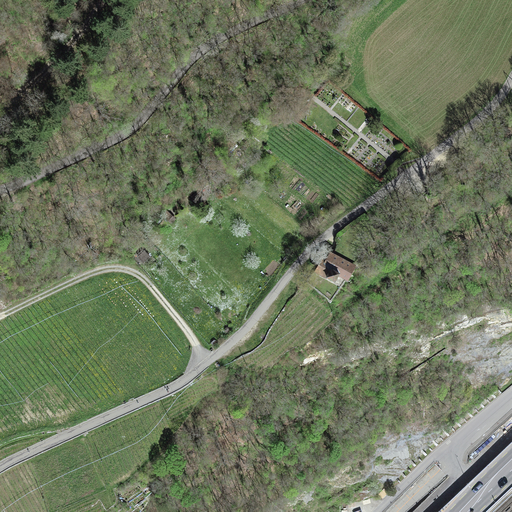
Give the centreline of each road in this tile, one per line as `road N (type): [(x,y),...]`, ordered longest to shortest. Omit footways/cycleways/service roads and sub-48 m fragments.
road 1 (unclassified): [(0,468),(177,386),(258,314),(328,228),(449,138),(511,78)]
road 2 (residential): [(306,0),(208,46),(114,141),(0,188)]
road 3 (track): [(206,362),(146,280),(119,267),(0,315)]
road 4 (track): [(104,0),(92,26),(0,108)]
